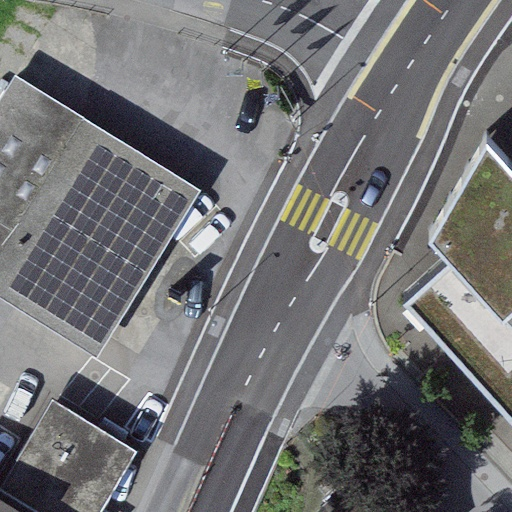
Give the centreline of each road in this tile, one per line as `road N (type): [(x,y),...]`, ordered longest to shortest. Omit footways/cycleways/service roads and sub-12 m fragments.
road 1 (residential): [(473,511),(281,303)]
road 2 (primary): [(281,303),(417,56)]
road 3 (primary): [(184,511),(281,303)]
road 4 (residential): [(269,0),(417,56)]
